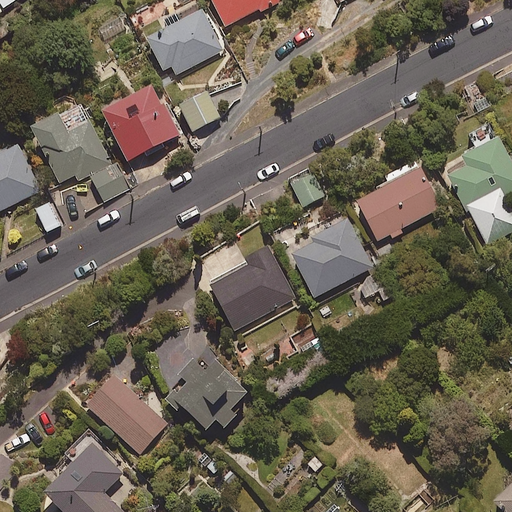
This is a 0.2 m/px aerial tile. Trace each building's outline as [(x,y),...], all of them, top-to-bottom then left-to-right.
[(35,0),(0,0),(0,36),(42,10),(35,0)] [(198,0),(216,33),(271,4),(268,0),(198,0)] [(323,0),(329,10),(348,0),(323,0)] [(184,74),(208,61),(184,16),(134,43),(158,88),(184,74)] [(150,92),(175,140),(209,122),(194,93),(218,80),(208,61),(184,74),(158,88),(150,92)] [(136,93),(85,120),(113,172),(164,144),(136,93)] [(69,111),(19,138),(49,194),(78,178),(93,170),(99,167),(69,111)] [(449,177),(485,247),(511,233),(511,208),(506,195),(511,192),(511,162),(500,138),(463,157),(468,167),(449,177)] [(6,149),(0,152),(0,215),(33,198),(6,149)] [(405,234),(402,228),(441,209),(418,161),(385,178),(387,183),(357,198),(378,241),(389,235),(392,241),(405,234)] [(110,202),(93,170),(78,178),(95,210),(110,202)] [(292,184),(306,212),(327,202),(313,174),(292,184)] [(81,215),(71,197),(58,204),(67,222),(81,215)] [(61,227),(50,203),(36,210),(47,233),(61,227)] [(293,255),(315,298),(373,268),(347,216),(303,238),(308,248),(293,255)] [(211,286),(235,331),(295,300),(269,249),(245,261),(248,267),(211,286)] [(290,335),(276,342),(286,360),(300,353),(290,335)] [(179,411),(182,408),(207,433),(218,422),(227,431),(240,418),(234,412),(252,394),(218,361),(208,371),(198,361),(181,379),(184,382),(167,399),(179,411)] [(140,454),(167,426),(115,377),(88,405),(140,454)] [(94,445),(45,493),(63,511),(123,511),(105,493),(123,475),(94,445)] [(511,511),(511,485),(495,503),(504,511),(511,511)]
